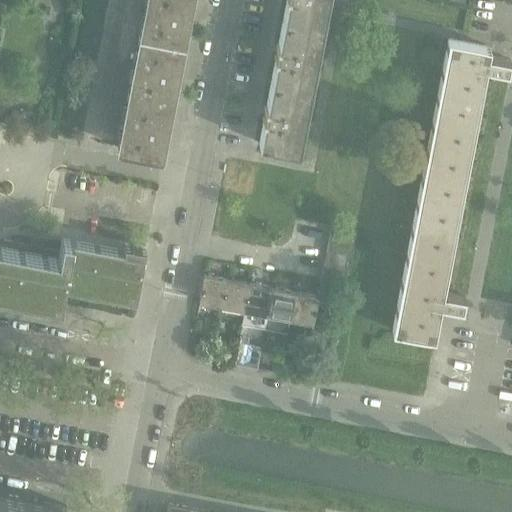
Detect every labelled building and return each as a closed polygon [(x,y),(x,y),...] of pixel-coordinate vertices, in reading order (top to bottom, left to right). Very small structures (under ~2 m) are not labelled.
[(188,0),(146,0),(140,32),(181,41),(186,18),(190,18),(191,13),(192,7),(188,6),(188,0)] [(286,0),(283,20),(322,28),(327,0),(286,0)] [(283,20),(271,80),(310,88),(322,28),(283,20)] [(181,41),(140,32),(129,89),(170,97),(175,74),(179,75),(181,64),(177,63),(181,41)] [(448,39),(443,65),(392,330),(429,337),(435,304),(463,310),(465,297),(438,291),(481,68),(508,73),(511,60),(484,55),(485,46),(448,39)] [(271,80),(259,143),(298,151),(310,88),(271,80)] [(170,97),(129,89),(118,147),(159,155),(163,131),(167,132),(170,121),(166,120),(170,97)] [(354,232),(331,228),(329,239),(352,243),(354,232)] [(0,292),(60,305),(64,285),(135,299),(143,258),(69,244),(68,252),(0,239),(0,292)] [(352,243),(329,239),(327,249),(350,254),(352,243)] [(350,254),(327,249),(325,260),(348,264),(350,254)] [(348,264),(325,260),(322,271),(346,276),(348,264)] [(346,276),(322,271),(320,283),(344,287),(346,276)] [(226,279),(204,275),(199,301),(221,306),(226,279)] [(248,283),(226,279),(221,306),(243,310),(248,283)] [(271,288),(248,283),(243,310),(266,314),(271,288)] [(294,292),(271,288),(266,314),(289,319),(294,292)] [(318,296),(294,292),(289,319),(312,323),(318,296)] [(237,353),(234,364),(256,368),(258,357),(237,353)] [(65,511),(67,506),(0,493),(0,511),(65,511)]
